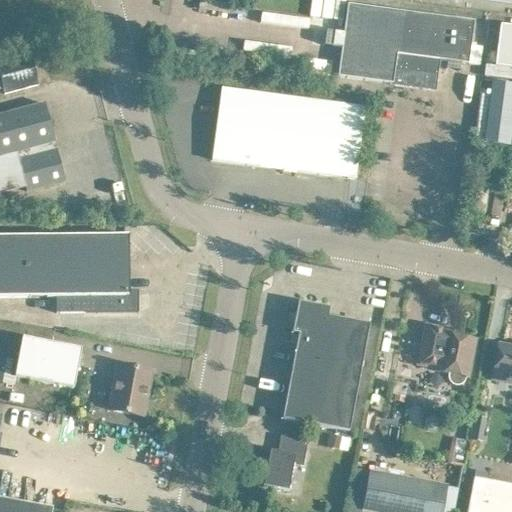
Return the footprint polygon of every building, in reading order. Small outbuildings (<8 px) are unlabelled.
[(337,78),(379,84),(391,85),(391,87),(435,93),(439,62),(468,65),(473,23),(347,6),(337,78)] [(511,69),(511,27),(500,26),(494,67),(511,69)] [(0,62),(0,79),(4,95),(39,86),(31,55),(0,62)] [(511,85),(484,82),(476,141),(511,145),(511,85)] [(354,181),(363,109),(221,90),(211,162),(354,181)] [(54,144),(53,139),(44,105),(0,116),(0,194),(24,188),(26,193),(65,183),(56,152),(53,152),(51,145),(54,144)] [(128,297),(128,242),(128,237),(0,238),(0,299),(55,299),(56,315),(137,314),(137,297),(128,297)] [(348,434),(369,326),(327,318),(329,310),(306,305),(296,312),(291,335),(297,336),(281,421),(348,434)] [(425,327),(418,366),(432,369),(432,372),(448,375),(448,376),(447,378),(447,379),(448,381),(448,383),(449,384),(450,385),(451,385),(452,386),(453,387),(455,387),(456,387),(457,387),(460,386),(462,385),(463,384),(464,383),(465,381),(465,380),(465,379),(467,379),(474,342),(451,338),(452,332),(425,327)] [(81,350),(22,339),(14,378),(73,390),(81,350)] [(511,348),(498,346),(492,377),(491,382),(511,385),(511,348)] [(118,367),(110,412),(141,418),(150,373),(118,367)] [(0,370),(0,391),(8,393),(10,372),(0,370)] [(307,443),(280,438),(277,454),(269,453),(263,488),(287,493),(292,466),(302,468),(307,443)] [(368,473),(361,511),(442,511),(447,488),(368,473)] [(511,511),(511,486),(473,479),(466,511),(511,511)] [(51,511),(0,500),(0,511),(51,511)]
